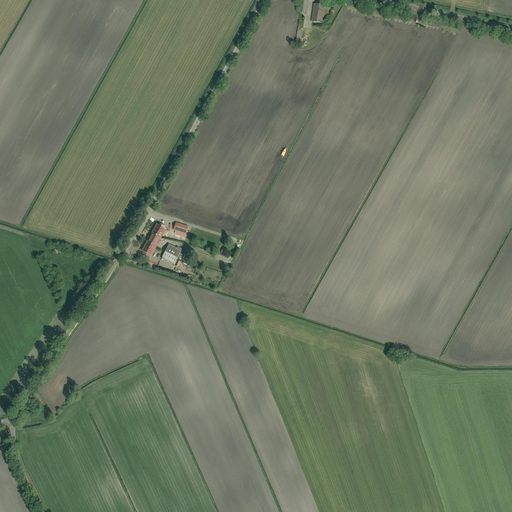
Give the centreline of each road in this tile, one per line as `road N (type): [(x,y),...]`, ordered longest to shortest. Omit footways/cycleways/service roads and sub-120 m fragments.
road 1 (residential): [(118,260),(264,0)]
road 2 (unclassified): [(13,418),(118,260)]
road 3 (residential): [(373,0),(511,27)]
